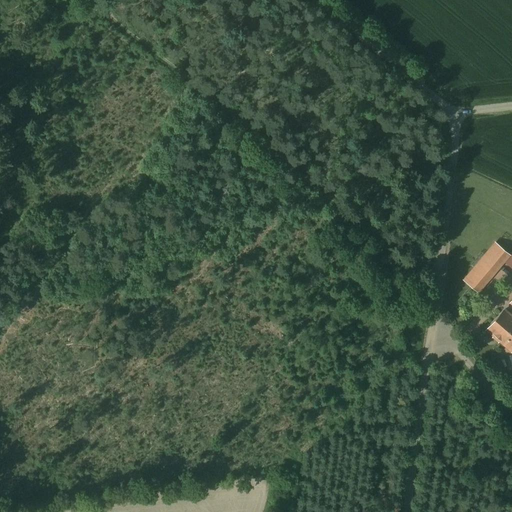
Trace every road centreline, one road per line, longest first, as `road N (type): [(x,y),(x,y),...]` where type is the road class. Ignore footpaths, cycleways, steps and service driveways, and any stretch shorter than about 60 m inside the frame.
road 1 (track): [(433,273),(104,0)]
road 2 (residential): [(454,116),(407,511)]
road 3 (residential): [(318,0),(454,116)]
